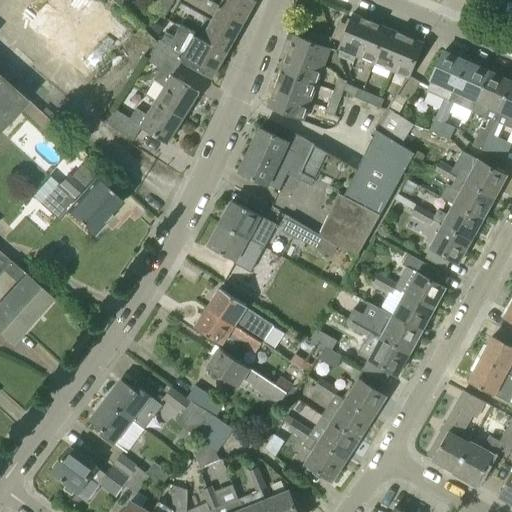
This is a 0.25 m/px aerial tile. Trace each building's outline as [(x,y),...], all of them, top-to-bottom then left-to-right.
[(161,0),(154,12),(164,18),(174,0),(161,0)] [(243,25),(215,10),(216,7),(204,0),(179,0),(179,2),(207,17),(196,35),(195,38),(226,56),(243,25)] [(243,25),(257,1),(255,0),(204,0),(216,7),(215,10),(243,25)] [(369,21),(353,14),(338,49),(355,56),(369,21)] [(147,15),(143,23),(147,26),(152,18),(147,15)] [(387,29),(369,21),(355,56),(373,63),(387,29)] [(195,38),(196,35),(180,26),(175,36),(167,32),(161,44),(181,62),(182,63),(183,61),(189,67),(191,65),(213,79),(226,56),(195,38)] [(405,36),(387,29),(373,63),(391,71),(405,36)] [(330,48),(295,35),(288,54),(323,67),(330,48)] [(410,79),(425,44),(405,36),(391,71),(410,79)] [(158,41),(157,43),(147,61),(160,70),(153,81),(164,88),(155,102),(184,120),(200,93),(173,77),(182,63),(181,62),(161,44),(158,41)] [(466,62),(444,52),(431,81),(432,81),(427,92),(447,101),(466,62)] [(316,86),(323,67),(288,54),(281,72),(316,86)] [(466,62),(447,101),(470,111),(488,72),(466,62)] [(309,104),(316,86),(281,72),(275,90),(309,104)] [(511,82),(488,72),(470,111),(489,120),(488,121),(492,123),(511,82)] [(344,92),(344,91),(346,85),(347,82),(339,79),(335,88),(344,92)] [(406,101),(409,103),(419,85),(409,79),(399,96),(406,101)] [(511,129),(511,82),(492,123),(488,121),(485,130),(484,129),(483,130),(493,135),(488,144),(483,142),(480,150),(504,161),(511,145),(493,136),(499,124),(511,129)] [(346,95),(354,98),(357,89),(346,85),(344,91),(347,92),(346,95)] [(332,97),(341,100),(344,92),(335,88),(332,97)] [(363,101),(367,93),(357,89),(354,98),(363,101)] [(275,90),(268,108),(303,121),(309,104),(275,90)] [(363,101),(371,105),(374,96),(367,93),(363,101)] [(371,105),(381,109),(384,101),(374,96),(371,105)] [(399,112),(406,101),(399,96),(392,107),(399,112)] [(329,105),(338,109),(341,100),(332,97),(329,105)] [(438,109),(448,115),(452,104),(442,100),(438,109)] [(56,144),(64,136),(65,136),(26,101),(19,110),(56,144)] [(128,120),(116,112),(107,125),(132,141),(140,127),(152,134),(169,144),(184,120),(155,102),(147,116),(136,109),(128,120)] [(326,114),(334,117),(338,109),(329,105),(326,114)] [(403,142),(414,125),(388,109),(375,129),(414,153),(416,150),(403,142)] [(443,124),(448,115),(438,109),(433,120),(443,124)] [(447,141),(453,128),(443,124),(433,120),(428,132),(447,141)] [(472,147),(480,150),(483,142),(488,144),(493,135),(483,130),(484,129),(481,128),(472,147)] [(327,153),(316,145),(296,134),(292,133),(288,142),(260,129),(239,173),(257,182),(269,187),(279,191),(287,174),(313,185),(327,153)] [(379,215),(409,162),(414,153),(375,129),(371,136),(373,138),(358,170),(343,198),(379,215)] [(426,155),(418,150),(411,162),(421,164),(426,155)] [(453,183),(493,200),(506,177),(477,161),(468,156),(462,167),(461,167),(458,173),(447,167),(442,176),(453,183)] [(433,171),(442,176),(447,167),(439,162),(433,171)] [(80,167),(71,177),(68,175),(58,185),(57,183),(39,203),(58,220),(65,213),(91,236),(121,204),(80,167)] [(493,200),(453,183),(451,187),(447,185),(440,198),(453,205),(482,221),(493,200)] [(343,198),(338,195),(319,236),(323,238),(355,258),(379,215),(343,198)] [(277,225),(232,202),(220,225),(247,239),(264,248),(277,225)] [(442,226),(471,242),(482,221),(453,205),(447,215),(438,211),(434,216),(435,217),(432,221),(442,226)] [(420,220),(424,211),(415,206),(410,215),(420,220)] [(435,217),(434,216),(424,211),(420,220),(430,226),(432,221),(435,217)] [(289,217),(282,232),(316,249),(323,238),(319,236),(289,217)] [(220,225),(207,247),(235,262),(236,261),(250,268),(255,259),(241,251),(247,239),(220,225)] [(425,259),(446,270),(451,260),(459,264),(471,242),(442,226),(430,248),(425,259)] [(0,273),(3,271),(16,283),(0,300),(0,335),(9,343),(50,298),(0,253),(0,273)] [(437,285),(443,274),(408,255),(402,266),(406,268),(396,285),(387,280),(382,289),(393,294),(395,290),(404,295),(433,311),(445,289),(437,285)] [(373,284),(382,289),(387,280),(378,275),(373,284)] [(206,308),(260,344),(280,357),(289,343),(270,331),(271,330),(256,320),(252,325),(239,317),(245,307),(218,290),(206,308)] [(421,332),(433,311),(404,295),(393,316),(421,332)] [(221,343),(236,353),(241,345),(254,353),(260,344),(206,308),(193,327),(219,346),(221,343)] [(410,354),(421,332),(393,316),(379,309),(373,320),(363,315),(353,310),(348,320),(351,322),(410,354)] [(410,354),(351,322),(349,326),(349,327),(368,337),(358,355),(368,361),(397,377),(410,354)] [(343,358),(332,351),(337,342),(316,330),(308,342),(321,352),(324,347),(343,358)] [(511,346),(493,337),(481,359),(511,375),(511,346)] [(318,359),(336,369),(343,358),(324,347),(321,352),(322,352),(318,359)] [(286,393),(274,386),(216,349),(204,367),(236,386),(242,378),(252,384),(250,386),(279,405),(286,393)] [(291,363),(301,369),(305,362),(296,356),(291,363)] [(511,375),(481,359),(469,382),(494,396),(495,394),(510,402),(511,398),(511,375)] [(274,386),(286,393),(292,385),(280,378),(274,386)] [(314,388),(323,394),(328,385),(319,380),(314,388)] [(372,419),(373,417),(386,398),(359,380),(345,402),(372,419)] [(105,401),(144,430),(162,407),(149,397),(137,388),(134,392),(120,381),(105,401)] [(328,385),(323,394),(332,400),(335,395),(338,391),(328,385)] [(216,417),(224,405),(195,386),(186,399),(213,417),(215,418),(216,417)] [(186,399),(186,400),(171,389),(163,399),(182,414),(175,422),(197,439),(205,428),(213,417),(186,399)] [(477,419),(485,404),(465,392),(435,444),(440,447),(433,461),(455,473),(471,443),(461,438),(472,417),(477,419)] [(322,417),(359,439),(372,419),(345,402),(335,395),(332,400),(322,417)] [(144,430),(105,401),(93,417),(89,422),(103,433),(101,435),(127,454),(144,430)] [(224,441),(232,430),(216,417),(215,418),(213,417),(205,428),(224,441)] [(309,436),(346,460),(359,439),(322,417),(312,432),(309,436)] [(477,486),(498,449),(508,455),(511,447),(511,419),(499,441),(489,436),(482,449),(471,443),(455,473),(477,486)] [(288,429),(297,435),(302,426),(294,420),(288,429)] [(304,464),(332,482),(346,460),(309,436),(312,432),(302,426),(297,435),(306,440),(303,446),(311,452),(304,464)] [(205,428),(197,439),(198,440),(215,452),(216,452),(224,441),(205,428)] [(200,468),(220,462),(216,452),(215,452),(198,440),(195,439),(190,448),(200,468)] [(90,477),(99,484),(116,497),(124,486),(130,478),(113,465),(105,475),(70,448),(51,472),(78,492),(90,477)] [(139,467),(121,454),(113,465),(130,478),(138,467),(138,468),(139,467)] [(185,471),(192,462),(184,456),(177,465),(185,471)] [(146,473),(155,480),(164,483),(173,477),(154,463),(146,473)] [(124,486),(136,494),(149,477),(154,480),(155,480),(146,473),(146,474),(138,468),(138,467),(130,478),(124,486)] [(251,482),(262,478),(258,468),(252,471),(247,472),(251,482)] [(511,471),(498,498),(511,505),(511,471)] [(262,478),(251,482),(255,493),(260,491),(266,488),(262,478)] [(186,511),(187,491),(173,485),(172,511),(158,503),(152,511),(186,511)] [(206,501),(216,497),(212,487),(207,489),(202,491),(206,501)] [(296,511),(288,490),(264,500),(269,511),(296,511)] [(269,511),(264,500),(260,491),(255,493),(238,500),(242,511),(269,511)] [(207,511),(216,511),(216,509),(220,507),(216,497),(206,501),(210,511),(207,511)] [(242,511),(238,500),(220,507),(216,509),(216,511),(242,511)] [(150,511),(131,501),(124,511),(150,511)]
